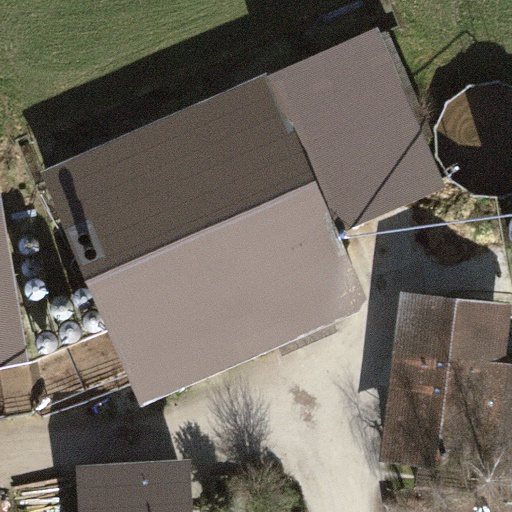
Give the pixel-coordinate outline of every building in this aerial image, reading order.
[(272,85),(335,230),(440,184),(376,39),(272,85)] [(272,85),(50,181),(133,372),(274,312),(287,342),(320,328),(315,318),(364,297),(335,230),(272,85)] [(0,206),(0,359),(25,355),(0,206)] [(398,452),(420,455),(476,462),(493,320),(415,311),(398,452)] [(481,463),(476,462),(420,455),(417,484),(477,491),(481,463)] [(173,473),(86,478),(87,511),(185,511),(185,510),(175,511),(173,473)]
